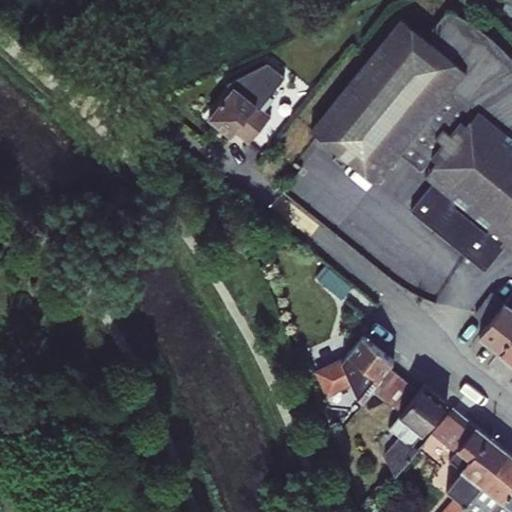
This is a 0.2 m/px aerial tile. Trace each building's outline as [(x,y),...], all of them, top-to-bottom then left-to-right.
[(466,71),(400,153),(425,174),(436,159),(430,155),(442,141),(435,136),(443,126),(450,131),(461,118),(467,122),(478,108),(511,135),(511,57),(510,55),(504,49),(496,41),(491,36),(486,32),(477,26),(472,22),(467,18),(460,15),(448,8),(425,37),(466,71)] [(376,182),(400,153),(466,71),(425,37),(400,17),(310,128),(338,151),(347,159),(376,182)] [(267,62),(228,81),(234,85),(256,102),(234,129),(249,141),(271,114),(264,109),(273,98),(269,94),(284,76),(267,62)] [(256,102),(234,85),(209,116),(230,133),(234,129),(256,102)] [(436,159),(425,174),(511,244),(511,135),(478,108),(467,122),(461,118),(450,131),(443,126),(435,136),(442,141),(430,155),(436,159)] [(347,159),(338,151),(333,157),(342,165),(347,159)] [(488,322),(505,300),(491,290),(475,313),(488,322)] [(479,335),(499,351),(511,333),(511,305),(505,300),(488,322),(479,335)] [(363,333),(349,352),(378,377),(393,359),(363,333)] [(511,361),(511,333),(499,351),(511,361)] [(349,352),(342,360),(352,383),(362,403),(374,389),(380,381),(378,377),(349,352)] [(352,383),(342,360),(314,369),(326,395),(352,383)] [(380,381),(374,389),(398,408),(415,388),(391,369),(380,381)] [(423,384),(399,413),(423,432),(447,402),(423,384)] [(457,448),(475,425),(452,407),(431,432),(455,451),(449,458),(461,468),(470,457),(457,448)] [(423,432),(399,413),(389,426),(399,435),(384,453),(395,475),(418,448),(413,443),(423,432)] [(461,468),(482,485),(508,451),(475,425),(457,448),(470,457),(461,468)] [(511,488),(511,454),(508,451),(482,485),(501,499),(502,500),(511,488)] [(457,511),(482,485),(461,468),(446,488),(455,495),(440,511),(457,511)] [(490,511),(501,499),(482,485),(457,511),(490,511)] [(511,488),(502,500),(511,507),(511,488)] [(511,511),(511,507),(502,500),(501,499),(490,511),(511,511)]
